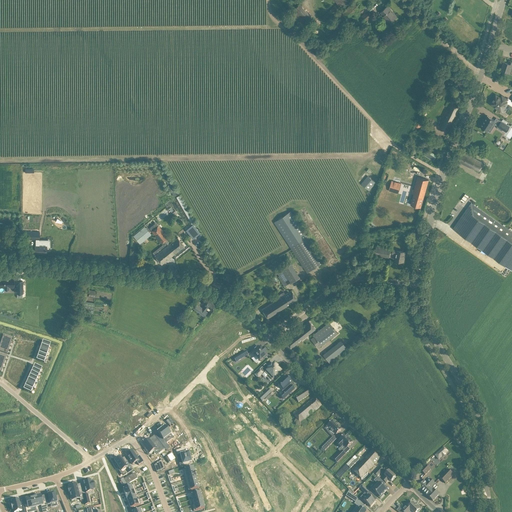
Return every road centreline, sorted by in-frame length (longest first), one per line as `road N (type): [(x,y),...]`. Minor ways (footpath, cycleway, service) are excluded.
road 1 (unclassified): [(263,331),(223,293),(190,280),(0,265)]
road 2 (tertiary): [(489,511),(472,403),(422,317),(418,283)]
road 3 (tertiary): [(418,283),(432,214),(481,73)]
road 4 (unclassified): [(418,283),(346,282),(268,336)]
road 5 (residential): [(317,490),(200,375)]
road 6 (unclassified): [(365,437),(268,336)]
road 7 (residential): [(200,375),(163,412),(92,459)]
